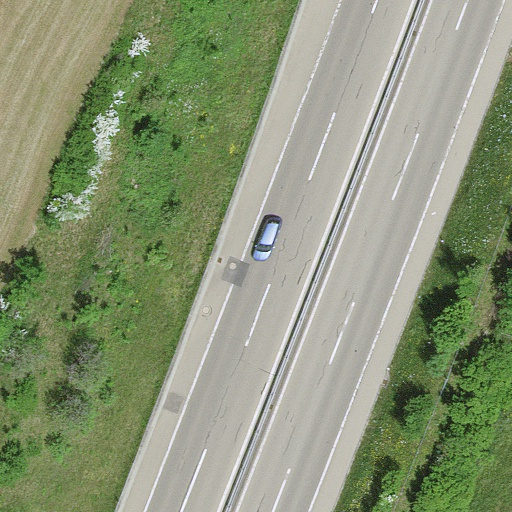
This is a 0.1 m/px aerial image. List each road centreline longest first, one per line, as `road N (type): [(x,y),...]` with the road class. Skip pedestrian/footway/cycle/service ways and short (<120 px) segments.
road 1 (motorway): [(378,0),(181,511)]
road 2 (motorway): [(272,511),(469,0)]
